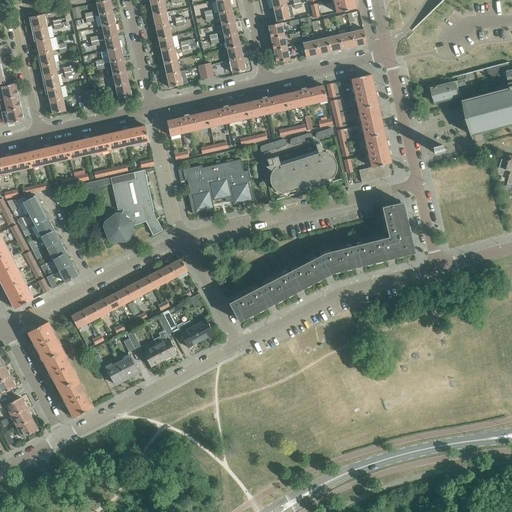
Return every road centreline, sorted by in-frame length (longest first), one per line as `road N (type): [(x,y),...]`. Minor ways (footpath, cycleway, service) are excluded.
road 1 (residential): [(182,238),(417,184)]
road 2 (residential): [(238,346),(337,294),(437,267)]
road 3 (residential): [(60,438),(238,346)]
road 4 (residential): [(64,0),(14,18),(39,132)]
road 5 (secondary): [(471,440),(408,452),(326,482)]
road 6 (tertiary): [(388,52),(417,184)]
road 7 (residential): [(182,238),(152,108)]
road 8 (residential): [(388,52),(266,82)]
road 9 (residential): [(60,438),(2,330)]
road 10 (residential): [(238,346),(182,238)]
